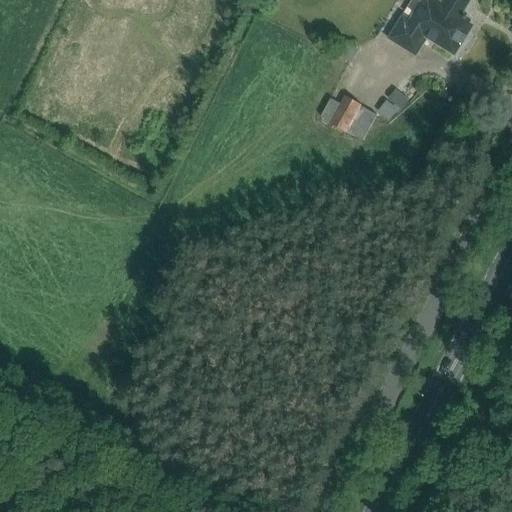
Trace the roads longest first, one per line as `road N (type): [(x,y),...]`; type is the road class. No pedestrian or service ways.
road 1 (unclassified): [(329,511),(511,160)]
road 2 (primary): [(377,511),(511,252)]
road 3 (unclassified): [(430,511),(511,351)]
